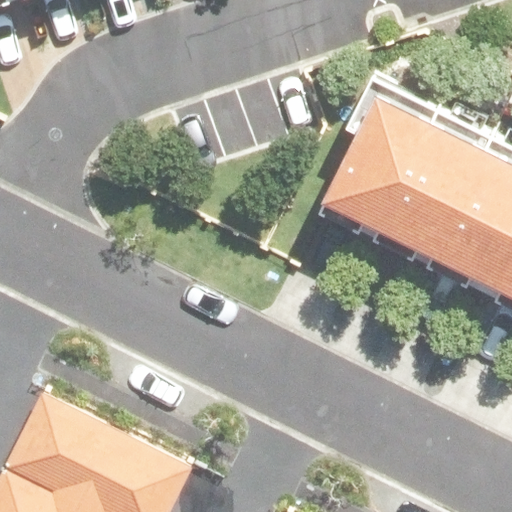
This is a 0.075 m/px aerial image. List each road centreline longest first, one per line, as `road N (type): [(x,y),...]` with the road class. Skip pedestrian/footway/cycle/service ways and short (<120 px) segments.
road 1 (residential): [(511,495),(0,236)]
road 2 (residential): [(0,236),(85,91),(372,0)]
